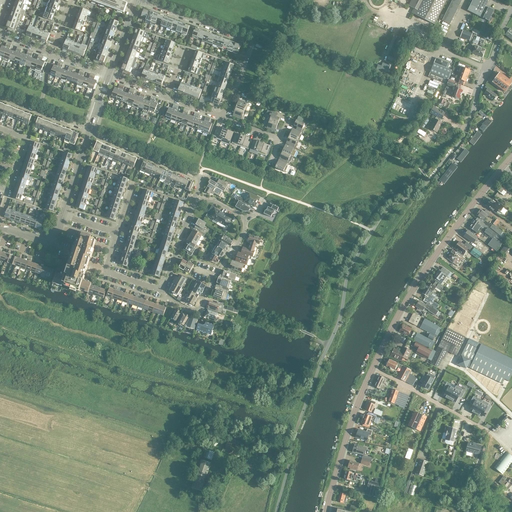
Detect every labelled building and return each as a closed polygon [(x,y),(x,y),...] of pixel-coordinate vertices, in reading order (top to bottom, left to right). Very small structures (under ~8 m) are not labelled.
[(89,0),(124,13),(128,3),(124,2),(124,0),(123,0),(89,0)] [(446,0),(411,0),(409,6),(414,8),(411,13),(435,25),(446,0)] [(449,24),(461,0),(452,0),(442,21),(449,24)] [(491,17),(494,11),(488,7),(486,6),(488,1),(485,0),(472,0),(467,11),(472,13),(474,14),(480,17),(481,15),(484,16),(483,18),(489,21),(490,21),(492,18),(491,17)] [(16,1),(14,6),(23,10),(25,5),(16,1)] [(49,2),(47,7),(57,11),(59,6),(49,2)] [(14,6),(12,11),(23,15),(25,11),(14,6)] [(47,7),(45,12),(55,16),(57,11),(47,7)] [(80,7),(78,13),(87,16),(89,11),(80,7)] [(149,11),(144,9),(141,16),(140,15),(139,18),(140,18),(146,20),(148,15),(149,11)] [(12,11),(10,16),(19,20),(21,21),(23,15),(12,11)] [(148,15),(146,20),(151,22),(154,13),(149,11),(148,15)] [(45,12),(43,17),(53,21),(55,16),(45,12)] [(78,13),(76,18),(85,21),(87,16),(78,13)] [(154,13),(151,22),(150,24),(155,25),(156,24),(159,15),(154,13)] [(159,15),(156,24),(161,26),(164,17),(159,15)] [(10,16),(8,22),(17,25),(19,20),(10,16)] [(164,17),(161,26),(166,28),(169,19),(164,17)] [(76,18),(74,23),(83,26),(85,21),(76,18)] [(111,19),(109,24),(117,27),(119,22),(111,19)] [(169,19),(166,28),(171,29),(174,20),(169,19)] [(174,20),(171,29),(176,31),(179,22),(174,20)] [(9,28),(8,30),(14,33),(17,25),(8,22),(6,27),(9,28)] [(179,22),(176,31),(181,33),(184,24),(179,22)] [(74,23),(72,28),(81,32),(83,26),(74,23)] [(105,29),(107,30),(115,32),(117,27),(109,24),(107,24),(105,29)] [(184,24),(181,33),(186,35),(190,26),(184,24)] [(29,26),(26,35),(31,37),(35,28),(29,26)] [(490,40),(493,31),(489,30),(490,29),(485,27),(484,31),(486,31),(484,38),(490,40)] [(35,28),(31,37),(36,39),(40,30),(35,28)] [(192,37),(197,39),(200,30),(195,28),(192,37)] [(136,29),(134,34),(143,37),(144,37),(145,38),(147,33),(136,29)] [(40,30),(36,39),(41,41),(45,31),(40,30)] [(200,30),(197,39),(202,41),(205,32),(200,30)] [(469,40),(471,33),(462,30),(459,37),(469,40)] [(45,31),(41,41),(46,43),(50,33),(45,31)] [(205,32),(202,41),(207,43),(210,34),(205,32)] [(101,39),(103,39),(111,42),(113,37),(105,34),(103,34),(101,39)] [(134,34),(133,39),(141,42),(142,43),(144,37),(143,37),(134,34)] [(210,34),(207,43),(212,45),(215,36),(210,34)] [(215,36),(212,45),(217,47),(220,38),(215,36)] [(393,44),(396,45),(395,48),(398,50),(403,38),(400,37),(398,41),(396,39),(393,44)] [(220,38),(217,47),(222,48),(226,40),(220,38)] [(66,39),(63,49),(68,51),(70,47),(72,41),(66,39)] [(99,44),(101,44),(109,47),(111,42),(103,39),(101,39),(99,44)] [(133,39),(131,44),(139,47),(140,47),(142,43),(141,42),(133,39)] [(166,40),(164,45),(174,48),(176,43),(166,40)] [(226,40),(222,48),(227,50),(231,41),(226,40)] [(70,47),(68,51),(73,53),(77,43),(72,41),(70,47)] [(231,41),(227,50),(232,52),(234,47),(235,43),(231,41)] [(2,46),(0,50),(0,54),(4,56),(4,57),(9,44),(7,43),(5,47),(2,46)] [(77,43),(73,53),(78,55),(81,45),(77,43)] [(234,47),(232,52),(238,54),(241,45),(235,43),(234,47)] [(9,44),(4,57),(9,59),(12,51),(9,50),(11,45),(9,44)] [(81,45),(78,55),(83,57),(87,46),(82,44),(81,45)] [(98,49),(100,50),(107,52),(109,47),(101,44),(99,44),(98,49)] [(131,44),(129,49),(137,52),(139,53),(141,47),(140,47),(139,47),(131,44)] [(164,45),(162,50),(172,53),(174,48),(164,45)] [(485,50),(477,47),(475,46),(472,45),(469,52),(472,54),(482,57),(485,50)] [(12,51),(9,59),(15,61),(20,48),(17,47),(15,52),(12,51)] [(20,48),(15,61),(15,60),(16,61),(20,62),(24,54),(21,52),(22,48),(20,48)] [(96,54),(98,55),(105,58),(107,52),(100,50),(98,49),(96,54)] [(162,50),(160,55),(170,58),(172,53),(162,50)] [(195,50),(193,56),(202,59),(204,54),(195,50)] [(24,54),(20,62),(20,64),(25,66),(25,65),(30,52),(28,51),(26,55),(24,54)] [(30,52),(25,65),(31,67),(34,59),(31,58),(33,52),(30,52)] [(127,54),(125,59),(135,63),(137,58),(135,57),(127,54)] [(390,54),(387,60),(397,64),(399,58),(390,54)] [(34,59),(31,67),(36,69),(41,56),(39,55),(37,60),(34,59)] [(94,59),(93,62),(100,65),(101,62),(103,63),(105,58),(98,55),(96,60),(94,59)] [(160,55),(158,60),(168,64),(170,58),(160,55)] [(41,56),(36,69),(36,68),(42,70),(45,62),(42,60),(43,56),(41,56)] [(193,56),(191,61),(200,64),(202,59),(193,56)] [(430,73),(428,77),(434,79),(433,82),(439,84),(441,85),(442,82),(442,83),(445,84),(451,70),(448,69),(448,67),(450,64),(450,63),(436,58),(434,63),(430,73)] [(125,59),(123,64),(127,65),(131,67),(133,68),(135,63),(125,59)] [(191,61),(189,66),(198,69),(200,64),(191,61)] [(225,61),(223,67),(232,70),(234,65),(225,61)] [(50,73),(56,75),(61,63),(58,62),(57,66),(54,65),(50,73)] [(452,70),(458,73),(467,76),(469,74),(470,71),(469,71),(470,70),(467,70),(469,66),(459,62),(457,66),(461,67),(460,71),(453,68),(452,70)] [(61,63),(56,75),(55,77),(61,79),(64,70),(61,69),(63,64),(61,63)] [(124,70),(123,73),(130,76),(131,73),(129,72),(131,67),(127,65),(123,64),(121,70),(124,70)] [(64,70),(61,79),(66,81),(67,80),(72,67),(69,66),(67,71),(64,70)] [(189,66),(187,71),(197,74),(198,69),(189,66)] [(72,67),(67,80),(72,81),(75,73),(72,72),(74,68),(72,67)] [(223,67),(221,72),(230,75),(232,70),(223,67)] [(144,68),(141,78),(146,80),(150,70),(144,68)] [(75,73),(72,81),(77,83),(82,71),(80,70),(78,74),(75,73)] [(150,70),(146,80),(151,82),(155,72),(150,70)] [(452,70),(451,72),(458,75),(457,78),(459,79),(457,83),(462,85),(464,81),(465,82),(466,81),(467,79),(467,78),(467,76),(458,73),(452,70)] [(82,71),(77,83),(77,85),(82,87),(85,78),(83,77),(84,72),(82,71)] [(155,72),(151,82),(156,84),(160,74),(155,72)] [(221,72),(219,77),(228,80),(230,75),(221,72)] [(500,72),(498,75),(492,82),(505,92),(511,83),(511,77),(509,80),(500,72)] [(85,78),(82,87),(88,89),(93,75),(90,74),(88,79),(85,78)] [(160,74),(156,84),(161,86),(165,76),(160,74)] [(93,75),(88,89),(88,88),(94,89),(97,81),(94,80),(95,76),(93,75)] [(219,77),(217,82),(226,85),(228,80),(219,77)] [(449,79),(446,88),(452,90),(450,95),(459,99),(463,90),(460,89),(461,88),(459,87),(454,85),(455,82),(449,79)] [(430,81),(428,85),(437,89),(439,84),(433,82),(430,81)] [(181,82),(178,92),(183,94),(187,84),(181,82)] [(217,82),(215,87),(224,90),(226,85),(217,82)] [(187,84),(183,94),(188,96),(192,86),(187,84)] [(111,96),(117,98),(122,86),(119,85),(118,89),(115,88),(111,96)] [(117,98),(116,99),(122,101),(125,93),(122,92),(124,86),(122,86),(117,98)] [(192,86),(188,96),(193,97),(197,88),(192,86)] [(486,86),(484,89),(486,91),(484,94),(493,101),(494,99),(495,100),(498,97),(497,96),(490,91),(491,90),(486,86)] [(215,87),(213,92),(222,95),(224,90),(215,87)] [(197,88),(193,97),(198,99),(202,90),(197,88)] [(125,93),(122,101),(127,103),(128,102),(132,90),(130,89),(128,94),(125,93)] [(128,102),(127,103),(127,105),(132,107),(133,104),(136,95),(133,94),(135,90),(132,90),(128,102)] [(213,92),(211,97),(220,101),(222,95),(213,92)] [(136,95),(133,104),(132,107),(137,109),(138,107),(138,106),(143,93),(141,93),(139,97),(136,95)] [(143,93),(138,106),(138,107),(143,109),(147,101),(144,99),(145,94),(143,93)] [(240,100),(239,102),(239,103),(238,102),(236,108),(246,112),(248,106),(250,107),(251,104),(247,102),(248,101),(246,100),(248,95),(243,93),(241,96),(239,95),(237,99),(240,100)] [(147,101),(143,109),(142,112),(147,113),(148,113),(149,110),(149,109),(154,97),(151,97),(149,102),(147,101)] [(154,97),(149,109),(149,110),(155,112),(155,110),(159,111),(161,105),(155,102),(156,98),(154,97)] [(211,97),(209,105),(215,107),(216,105),(218,105),(220,101),(211,97)] [(421,112),(424,106),(418,103),(415,109),(421,112)] [(6,105),(3,114),(8,116),(12,107),(6,105)] [(163,113),(167,114),(166,116),(171,118),(172,118),(176,106),(174,105),(172,109),(166,106),(163,113)] [(171,118),(171,119),(176,121),(179,113),(176,112),(178,107),(176,106),(172,118),(171,118)] [(12,107),(8,116),(13,118),(17,109),(12,107)] [(445,113),(434,107),(433,107),(432,109),(430,113),(442,120),(445,113)] [(244,117),(246,112),(236,108),(233,116),(243,120),(244,117)] [(17,109),(13,118),(18,120),(22,111),(17,109)] [(179,113),(176,121),(182,123),(182,122),(187,110),(184,109),(182,114),(179,113)] [(182,122),(182,123),(181,124),(186,126),(187,124),(190,116),(188,115),(189,111),(187,110),(182,122)] [(269,116),(268,120),(278,123),(280,118),(277,117),(278,114),(268,110),(266,114),(269,116)] [(22,111),(18,120),(23,122),(27,113),(22,111)] [(27,113),(23,122),(28,124),(32,115),(27,113)] [(190,116),(187,124),(193,126),(192,126),(193,126),(193,125),(197,114),(195,113),(193,117),(190,116)] [(193,126),(192,126),(192,127),(198,129),(201,121),(198,120),(200,115),(197,114),(193,125),(193,126)] [(38,117),(35,127),(40,129),(43,119),(38,117)] [(201,121),(198,129),(203,131),(203,130),(204,129),(208,118),(206,117),(204,122),(201,121)] [(203,130),(203,131),(203,132),(210,135),(214,124),(209,122),(210,118),(208,118),(204,129),(203,130)] [(484,122),(481,124),(481,126),(479,128),(481,130),(490,121),(488,118),(486,120),(484,122)] [(43,119),(40,129),(45,131),(49,121),(43,119)] [(437,132),(442,123),(434,119),(429,128),(437,132)] [(265,128),(266,128),(272,130),(273,127),(276,129),(278,123),(268,120),(265,128)] [(297,127),(296,130),(303,132),(304,129),(302,129),(305,124),(296,120),(294,125),(297,127)] [(492,120),(481,132),(484,134),(495,122),(492,120)] [(49,121),(45,131),(50,133),(54,123),(49,121)] [(54,123),(50,133),(55,135),(59,125),(54,123)] [(59,125),(55,135),(60,137),(64,127),(59,125)] [(64,127),(60,137),(65,139),(69,129),(64,127)] [(216,130),(214,136),(217,138),(216,138),(221,140),(222,139),(226,129),(220,127),(219,131),(216,130)] [(69,129),(65,139),(70,141),(74,131),(69,129)] [(229,145),(230,141),(232,136),(230,135),(231,131),(226,129),(222,139),(221,142),(229,145)] [(291,131),(289,136),(297,140),(299,141),(303,132),(296,130),(295,132),(291,131)] [(74,131),(70,141),(75,143),(79,133),(74,131)] [(479,133),(477,131),(468,141),(470,142),(479,133)] [(480,132),(469,144),(473,148),(484,135),(480,132)] [(234,136),(232,142),(232,143),(240,146),(244,136),(238,134),(237,137),(234,136)] [(244,136),(240,146),(248,149),(251,142),(248,141),(249,138),(244,136)] [(296,148),(297,145),(299,141),(297,140),(289,136),(287,141),(290,143),(289,145),(296,148)] [(29,147),(30,147),(38,150),(40,145),(39,145),(40,144),(31,141),(29,147)] [(93,151),(98,153),(102,143),(97,141),(93,151)] [(252,143),(251,148),(249,152),(257,155),(258,153),(262,143),(257,141),(255,144),(252,143)] [(103,155),(107,145),(102,143),(98,153),(103,155)] [(262,143),(258,153),(266,156),(269,149),(266,148),(267,145),(262,143)] [(107,145),(103,155),(108,157),(112,148),(107,145)] [(284,147),(282,152),(290,156),(292,156),(293,157),(295,151),(296,148),(289,145),(288,148),(284,147)] [(112,148),(108,157),(113,159),(117,150),(112,148)] [(466,148),(456,159),(455,160),(462,165),(472,153),(466,148)] [(117,150),(113,159),(112,161),(117,164),(118,161),(122,152),(117,150)] [(123,163),(127,154),(122,152),(118,161),(123,163)] [(283,158),(282,161),(289,164),(290,161),(292,156),(290,156),(282,152),(280,157),(283,158)] [(128,165),(132,156),(127,154),(123,163),(128,165)] [(132,156),(128,165),(133,168),(137,158),(132,156)] [(140,170),(145,173),(149,163),(144,161),(140,170)] [(289,164),(282,161),(281,164),(277,162),(275,168),(285,172),(289,164)] [(453,162),(437,181),(444,187),(460,168),(453,162)] [(149,163),(145,173),(150,175),(154,165),(149,163)] [(154,165),(150,175),(155,177),(159,167),(154,165)] [(24,167),(22,172),(30,175),(32,169),(24,167)] [(159,167),(155,177),(160,179),(164,170),(159,167)] [(164,170),(160,179),(165,181),(169,172),(164,170)] [(22,172),(20,177),(24,178),(24,179),(27,180),(28,180),(30,175),(22,172)] [(169,172),(165,181),(164,183),(169,185),(170,183),(174,174),(169,172)] [(174,174),(170,183),(175,185),(179,176),(174,174)] [(179,176),(175,185),(174,187),(179,189),(180,187),(184,178),(179,176)] [(184,178),(180,187),(185,189),(189,180),(184,178)] [(189,180),(185,189),(190,192),(194,182),(189,180)] [(207,183),(209,184),(222,192),(224,193),(225,192),(228,187),(228,186),(219,180),(217,183),(216,184),(209,180),(207,183)] [(222,192),(209,184),(204,192),(209,196),(210,194),(213,195),(214,194),(219,197),(222,192)] [(496,190),(501,193),(503,196),(506,192),(511,196),(511,194),(511,189),(509,187),(507,189),(505,187),(501,184),(496,190)] [(16,186),(14,192),(23,194),(24,189),(16,186)] [(14,192),(12,198),(21,200),(23,194),(14,192)] [(246,201),(238,197),(237,199),(239,201),(246,205),(248,206),(249,203),(254,206),(259,198),(249,194),(246,201)] [(492,198),(486,206),(502,218),(508,210),(492,198)] [(246,205),(239,201),(235,207),(243,211),(248,211),(250,208),(245,206),(246,205)] [(266,211),(265,210),(264,214),(271,217),(272,214),(273,214),(275,211),(278,212),(280,208),(273,205),(271,208),(268,207),(266,211)] [(214,208),(209,217),(218,222),(223,213),(214,208)] [(476,215),(478,217),(477,219),(504,240),(504,239),(503,238),(506,234),(502,231),(493,224),(491,225),(485,220),(490,214),(486,211),(485,213),(481,210),(476,215)] [(13,211),(10,219),(13,221),(14,220),(15,220),(18,212),(13,211)] [(223,213),(218,222),(226,227),(232,218),(223,213)] [(22,214),(19,223),(24,224),(24,223),(25,223),(28,216),(22,214)] [(195,227),(205,233),(207,231),(203,229),(206,224),(197,218),(194,224),(196,224),(196,225),(195,227)] [(36,223),(35,227),(35,228),(41,229),(43,221),(38,219),(36,223)] [(504,240),(477,219),(475,220),(469,227),(476,233),(481,227),(485,230),(483,232),(492,239),(487,245),(496,251),(504,240)] [(132,225),(130,231),(130,232),(138,234),(138,233),(140,228),(132,225)] [(195,227),(191,235),(200,241),(203,236),(204,236),(205,233),(195,227)] [(474,243),(477,238),(468,231),(464,236),(474,243)] [(56,274),(53,283),(62,286),(63,284),(65,285),(66,284),(71,286),(70,288),(76,290),(79,291),(80,290),(88,292),(91,285),(91,283),(89,282),(89,281),(84,279),(85,276),(84,276),(90,258),(91,258),(92,254),(92,253),(96,240),(90,238),(91,235),(82,232),(80,238),(80,240),(77,239),(75,243),(73,242),(70,252),(72,253),(70,260),(68,259),(65,269),(67,270),(65,273),(64,273),(64,275),(59,273),(58,274),(56,274)] [(130,232),(128,238),(136,241),(137,236),(138,234),(130,232)] [(186,243),(187,243),(196,248),(196,249),(198,246),(197,246),(200,241),(191,235),(186,243)] [(251,241),(250,245),(255,247),(257,243),(259,244),(261,238),(250,235),(248,240),(251,241)] [(170,245),(172,239),(164,236),(162,242),(170,245)] [(223,236),(220,241),(230,247),(233,241),(223,236)] [(220,241),(217,246),(226,251),(228,250),(230,247),(220,241)] [(162,242),(160,249),(168,251),(170,245),(162,242)] [(468,248),(459,242),(454,248),(463,255),(468,248)] [(196,248),(187,243),(183,250),(188,252),(187,254),(191,257),(196,248)] [(483,254),(487,249),(480,243),(476,248),(483,254)] [(243,247),(241,253),(249,255),(253,257),(255,251),(254,251),(255,247),(250,245),(248,249),(243,247)] [(217,246),(212,253),(221,259),(225,251),(226,251),(217,246)] [(478,259),(482,254),(474,248),(470,253),(478,259)] [(451,253),(447,258),(457,266),(461,260),(465,263),(467,260),(456,252),(454,255),(451,253)] [(221,259),(212,253),(208,261),(217,264),(221,259)] [(237,256),(235,261),(246,265),(249,255),(241,253),(242,253),(241,256),(238,255),(237,256)] [(178,268),(184,270),(188,263),(183,260),(178,268)] [(247,265),(246,265),(235,261),(232,260),(231,265),(233,266),(232,269),(241,272),(242,268),(245,269),(247,265)] [(188,263),(184,270),(189,272),(194,265),(189,261),(188,263)] [(435,280),(441,284),(447,276),(449,277),(452,274),(442,267),(439,271),(434,277),(436,278),(435,280)] [(222,278),(234,282),(237,275),(224,270),(223,273),(222,273),(221,274),(223,275),(222,278)] [(173,282),(174,283),(182,287),(186,279),(180,276),(179,278),(176,277),(173,282)] [(217,280),(217,283),(220,284),(220,286),(223,287),(222,289),(229,291),(232,282),(218,277),(218,278),(218,279),(217,279),(217,280)] [(192,291),(199,295),(200,296),(201,293),(201,292),(205,285),(198,281),(192,291)] [(429,283),(425,288),(432,293),(436,287),(441,291),(444,286),(436,281),(433,285),(429,283)] [(174,283),(171,287),(172,288),(170,291),(173,293),(174,294),(174,293),(177,295),(182,287),(174,283)] [(432,293),(425,288),(422,293),(426,296),(423,301),(436,308),(438,305),(432,302),(432,301),(428,299),(430,296),(432,297),(434,294),(432,293)] [(229,291),(222,289),(222,291),(218,290),(216,291),(213,290),(211,296),(226,300),(229,291)] [(199,295),(192,291),(190,290),(184,300),(195,306),(199,299),(197,298),(199,295)] [(207,308),(218,312),(220,312),(221,311),(222,310),(222,308),(222,306),(222,305),(223,304),(217,302),(216,303),(209,301),(207,308)] [(416,306),(422,310),(424,307),(430,311),(429,312),(436,316),(439,311),(427,304),(426,305),(419,301),(417,303),(416,304),(416,305),(416,306)] [(446,319),(448,316),(448,317),(452,311),(448,309),(446,308),(444,312),(445,313),(444,315),(445,315),(443,317),(446,319)] [(175,309),(170,318),(176,321),(180,314),(178,313),(179,311),(175,309)] [(205,313),(204,316),(205,317),(207,318),(209,317),(214,319),(214,321),(215,321),(217,320),(217,319),(217,318),(216,317),(217,313),(207,310),(206,313),(205,313)] [(421,317),(413,313),(408,322),(417,326),(420,321),(421,317)] [(180,325),(180,326),(179,326),(183,328),(184,326),(185,326),(189,318),(189,317),(189,316),(186,314),(185,314),(185,315),(182,314),(176,323),(180,325)] [(424,346),(430,349),(434,342),(432,341),(435,336),(436,337),(441,328),(439,327),(421,317),(420,321),(423,322),(420,328),(430,333),(427,338),(414,332),(410,339),(424,346)] [(189,318),(185,326),(189,327),(188,330),(194,332),(197,320),(189,318)] [(198,324),(196,330),(211,335),(214,325),(206,322),(205,325),(203,326),(198,324)] [(403,325),(399,331),(408,336),(412,330),(403,325)] [(445,334),(463,342),(466,337),(447,328),(445,334)] [(445,334),(438,347),(431,363),(438,367),(443,356),(445,357),(447,351),(457,356),(463,342),(445,334)] [(478,343),(469,338),(467,343),(476,348),(478,343)] [(427,359),(432,350),(430,349),(424,346),(416,342),(413,347),(417,349),(416,353),(427,359)] [(511,374),(511,359),(481,344),(469,368),(492,379),(495,375),(509,381),(509,380),(511,374)] [(394,348),(390,356),(401,361),(403,357),(407,359),(411,351),(404,347),(402,352),(394,348)] [(401,369),(402,366),(396,364),(397,363),(389,360),(386,366),(395,370),(396,367),(401,369)] [(397,377),(412,385),(417,378),(409,374),(411,371),(403,366),(397,377)] [(423,376),(420,381),(423,383),(422,385),(428,389),(435,376),(428,373),(426,377),(423,376)] [(383,391),(385,386),(387,387),(389,383),(386,382),(387,379),(380,376),(376,384),(379,385),(377,388),(383,391)] [(449,399),(456,386),(455,389),(449,386),(450,384),(447,382),(444,388),(447,389),(443,396),(446,397),(446,398),(449,399)] [(462,390),(456,386),(449,399),(453,401),(455,402),(459,396),(461,397),(464,392),(462,390)] [(409,395),(394,389),(392,389),(388,401),(399,406),(399,407),(404,409),(409,395)] [(475,414),(483,401),(482,401),(477,398),(476,398),(473,397),(470,402),(473,404),(470,410),(472,412),(475,414)] [(370,400),(369,403),(368,402),(365,410),(371,412),(374,405),(375,402),(370,400)] [(489,404),(483,401),(475,414),(479,416),(479,415),(482,417),(485,410),(488,412),(491,406),(488,405),(489,404)] [(364,414),(362,419),(370,421),(374,423),(375,419),(380,420),(381,416),(368,412),(368,414),(367,415),(364,414)] [(426,417),(415,412),(408,426),(420,431),(426,417)] [(370,421),(362,419),(360,423),(362,424),(362,426),(369,428),(370,425),(369,425),(370,421)] [(221,430),(216,427),(213,435),(218,437),(221,430)] [(457,429),(448,427),(445,440),(454,442),(457,429)] [(366,432),(358,429),(356,437),(366,441),(368,435),(370,436),(372,431),(367,429),(366,432)] [(243,444),(228,439),(224,452),(239,457),(243,444)] [(479,454),(481,446),(468,442),(466,451),(479,454)] [(364,455),(366,448),(358,446),(358,448),(354,446),(352,452),(359,454),(359,453),(364,455)] [(405,457),(410,459),(413,449),(408,448),(405,457)] [(214,452),(206,449),(203,457),(211,460),(214,452)] [(257,451),(253,468),(253,469),(254,470),(253,475),(257,476),(259,471),(263,472),(265,467),(260,466),(263,452),(257,451)] [(511,462),(511,456),(506,451),(503,455),(495,452),(493,460),(498,461),(493,468),(502,475),(511,462)] [(191,487),(201,491),(211,463),(201,460),(191,487)] [(420,460),(415,473),(423,476),(428,462),(420,460)] [(349,461),(347,467),(357,470),(359,464),(349,461)] [(360,479),(361,475),(346,471),(344,479),(350,480),(355,481),(356,478),(360,479)] [(511,479),(505,474),(498,482),(507,490),(511,484),(511,479)] [(372,496),(372,497),(374,498),(376,493),(373,492),(375,486),(368,484),(365,494),(372,496)] [(411,484),(408,494),(414,496),(417,485),(411,484)] [(345,504),(345,501),(347,502),(347,499),(346,499),(347,494),(340,492),(338,502),(345,504)]
